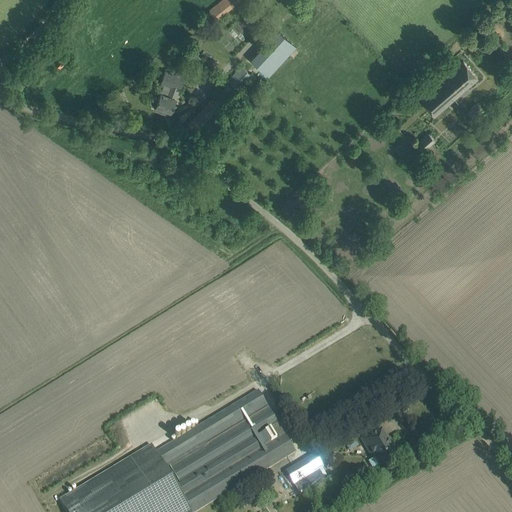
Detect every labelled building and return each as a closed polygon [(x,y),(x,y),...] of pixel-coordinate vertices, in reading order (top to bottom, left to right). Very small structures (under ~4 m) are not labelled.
[(242,0),(221,0),(208,11),(216,21),(242,0)] [(280,32),(252,62),(268,76),(296,46),(280,32)] [(60,66),(67,59),(62,54),(54,61),(60,66)] [(414,103),(429,120),(476,78),(462,62),(414,103)] [(243,67),(230,81),(225,86),(233,93),(250,74),(243,67)] [(184,78),(165,71),(161,82),(164,83),(158,98),(155,97),(151,99),(150,102),(151,106),(155,107),(154,110),(170,116),(171,112),(171,111),(174,102),(176,99),(175,98),(179,89),(184,78)] [(193,145),(200,138),(234,101),(221,89),(181,134),(193,145)] [(476,102),(466,111),(472,117),(482,108),(476,102)] [(435,140),(428,133),(416,144),(422,152),(435,140)] [(196,511),(221,497),(295,452),(258,391),(156,453),(151,446),(59,501),(65,511),(196,511)] [(388,464),(389,463),(397,458),(391,448),(391,449),(386,442),(387,441),(381,431),(372,437),(371,435),(362,440),(367,449),(369,448),(380,466),(387,462),(388,464)] [(294,487),(314,474),(322,469),(314,455),(306,460),(286,472),(294,487)]
